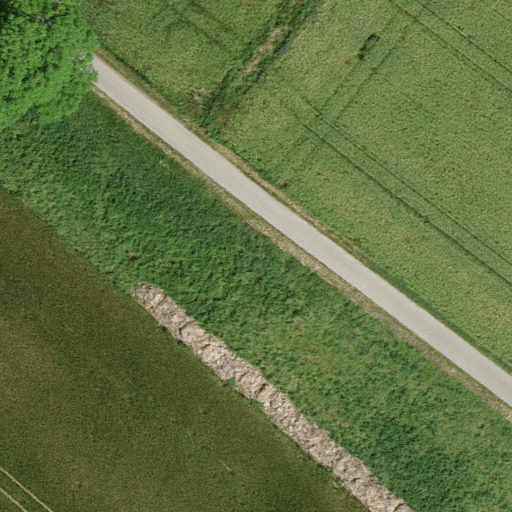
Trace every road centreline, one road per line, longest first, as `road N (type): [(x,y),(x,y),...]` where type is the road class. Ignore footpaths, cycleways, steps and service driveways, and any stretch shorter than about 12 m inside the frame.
road 1 (track): [(511,390),(10,0)]
road 2 (track): [(194,145),(309,0)]
